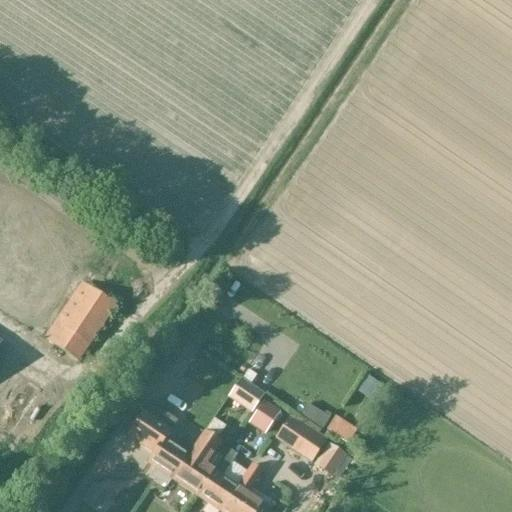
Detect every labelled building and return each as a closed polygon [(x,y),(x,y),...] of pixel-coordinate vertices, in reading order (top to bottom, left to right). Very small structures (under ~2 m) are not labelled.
[(267,82),(254,97),(266,106),(278,91),(267,82)] [(69,238),(44,227),(16,295),(41,306),(69,238)] [(77,364),(100,329),(114,308),(81,286),(44,341),(77,364)] [(200,383),(210,370),(192,357),(182,371),(200,383)] [(240,380),(228,399),(251,415),(264,396),(240,380)] [(189,457),(165,441),(177,423),(150,404),(127,437),(154,455),(147,465),(172,482),(189,457)] [(213,473),(211,472),(205,468),(220,445),(204,434),(189,457),(172,482),(196,498),(213,473)] [(221,511),(237,489),(236,489),(222,479),(236,457),(227,450),(211,472),(213,473),(196,498),(216,511),(221,511)] [(257,511),(261,506),(246,495),(261,474),(250,467),(236,489),(237,489),(221,511),(257,511)]
